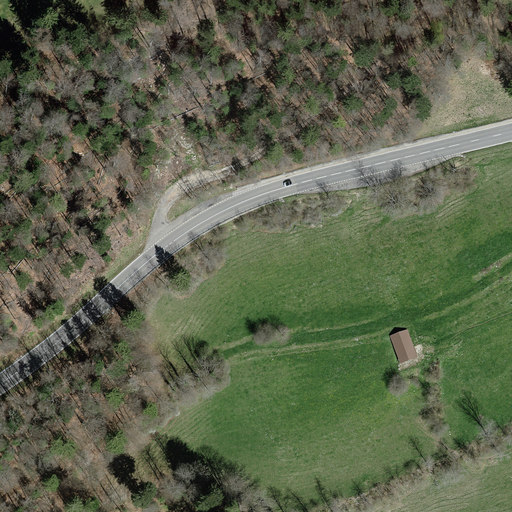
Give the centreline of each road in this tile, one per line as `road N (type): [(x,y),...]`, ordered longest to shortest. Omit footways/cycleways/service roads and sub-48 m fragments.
road 1 (primary): [(0,384),(160,250),(223,210),(511,131)]
road 2 (track): [(444,0),(294,131),(250,160),(175,191),(159,221),(160,250)]
